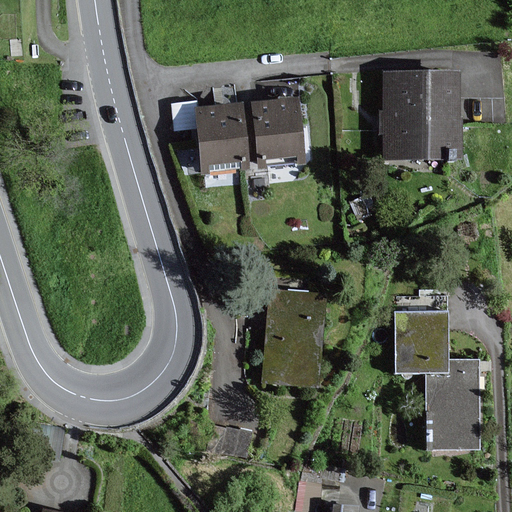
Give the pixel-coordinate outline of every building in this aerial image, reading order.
[(457,155),(457,73),(387,73),(387,155),(457,155)] [(299,166),(293,100),(246,104),(252,165),(252,170),(299,166)] [(252,170),(252,165),(246,104),(191,109),(197,175),(252,170)] [(321,299),(267,295),(264,295),(257,383),(314,387),(321,299)] [(479,453),(477,362),(445,362),(444,299),(390,300),(392,377),(422,376),(424,454),(479,453)]
